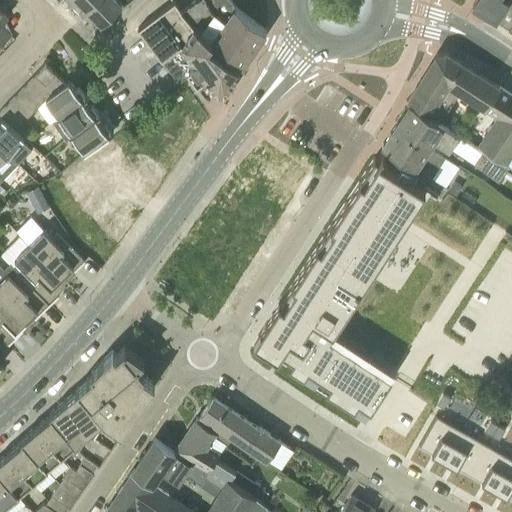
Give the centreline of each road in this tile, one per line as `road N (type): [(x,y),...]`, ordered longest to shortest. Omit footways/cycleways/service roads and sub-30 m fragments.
road 1 (secondary): [(116,292),(313,39)]
road 2 (residential): [(453,511),(203,355)]
road 3 (residential): [(203,355),(239,325),(368,132)]
road 4 (residential): [(82,511),(177,375),(203,355)]
road 5 (secondary): [(0,410),(116,292)]
road 6 (residential): [(511,66),(463,34),(383,13)]
